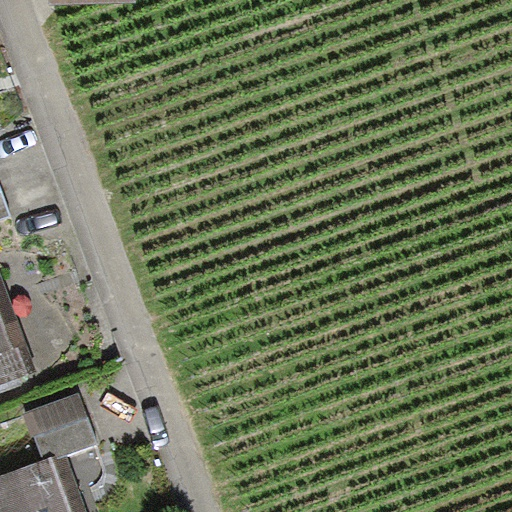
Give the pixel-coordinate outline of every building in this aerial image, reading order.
[(36,0),(37,13),(124,8),(123,0),(36,0)] [(0,240),(19,234),(0,171),(0,240)] [(0,301),(0,387),(26,378),(0,301)] [(75,400),(21,417),(37,464),(57,457),(90,446),(75,400)] [(76,511),(57,457),(37,464),(0,476),(0,511),(76,511)]
